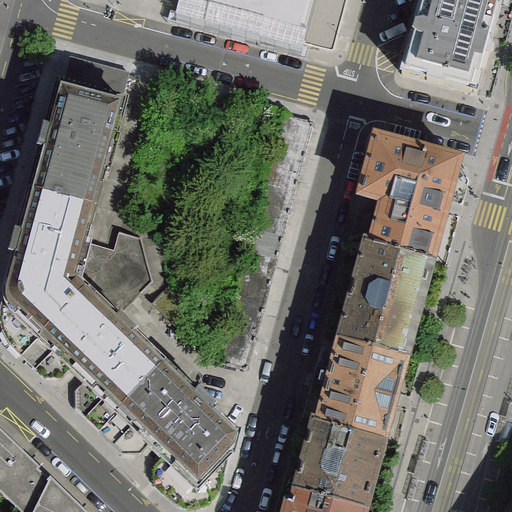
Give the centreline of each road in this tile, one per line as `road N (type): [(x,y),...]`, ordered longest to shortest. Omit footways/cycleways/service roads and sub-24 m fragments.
road 1 (residential): [(355,98),(244,511)]
road 2 (residential): [(31,5),(355,98)]
road 3 (secondary): [(486,291),(423,511)]
road 4 (tertiary): [(0,384),(135,511)]
road 5 (residential): [(511,140),(355,98)]
road 6 (secondary): [(467,511),(511,357)]
road 7 (secondary): [(511,140),(491,216),(486,291)]
